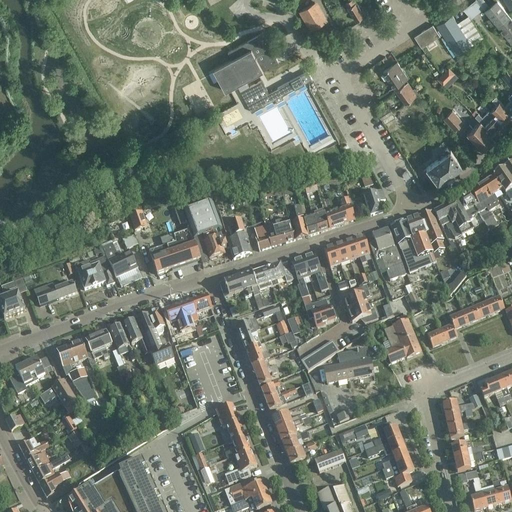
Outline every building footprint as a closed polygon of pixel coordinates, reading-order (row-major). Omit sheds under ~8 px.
[(347,7),(355,21),(365,15),(364,13),(363,13),(354,0),(347,0),(348,1),(345,3),(348,7),(347,7)] [(471,19),(483,9),(476,0),(463,10),(471,19)] [(511,17),(498,0),(485,11),(511,42),(511,41),(511,17)] [(314,2),(299,11),(310,30),(325,21),(314,2)] [(459,53),(472,45),(483,38),(475,26),(479,24),(476,19),(472,21),(468,16),(457,23),(452,15),(437,25),(456,55),(461,61),(463,59),(459,53)] [(427,44),(439,36),(433,25),(414,37),(421,47),(426,54),(428,52),(429,54),(432,51),(427,44)] [(225,91),(278,63),(274,55),(270,57),(263,43),(266,41),(262,33),(228,52),(232,59),(213,69),(225,91)] [(394,88),(408,78),(397,62),(392,66),(392,65),(382,72),(394,88)] [(261,80),(241,91),(252,112),(275,99),(276,102),(282,99),(281,96),(311,80),(307,72),(268,93),(261,80)] [(406,104),(418,96),(408,83),(396,91),(406,104)] [(496,105),(490,110),(506,128),(511,121),(511,112),(505,106),(496,96),(491,100),(496,105)] [(378,114),(382,120),(393,113),(389,107),(378,114)] [(476,116),(481,121),(496,137),(506,128),(490,110),(488,108),(481,116),(479,114),(476,116)] [(455,130),(464,122),(453,110),(444,118),(455,130)] [(385,126),(397,119),(393,113),(382,120),(385,126)] [(496,137),(481,121),(467,134),(482,151),(496,137)] [(437,183),(462,165),(451,149),(450,150),(447,146),(437,153),(440,157),(427,167),(423,170),(431,182),(435,179),(437,183)] [(511,164),(503,170),(511,182),(511,164)] [(492,178),(500,192),(502,191),(505,194),(511,190),(511,182),(503,170),(492,178)] [(369,175),(360,178),(364,190),(373,186),(369,175)] [(492,178),(469,193),(478,207),(476,209),(476,210),(489,232),(497,227),(487,210),(492,206),(495,210),(499,207),(496,204),(498,203),(493,197),(500,192),(492,178)] [(315,186),(304,189),(306,196),(317,192),(315,186)] [(282,198),(294,195),(293,188),(280,191),(282,198)] [(381,192),(376,194),(376,193),(362,198),(369,218),(383,213),(379,203),(385,201),(381,192)] [(478,207),(469,193),(456,201),(468,223),(472,221),(469,215),(473,212),(475,217),(478,216),(488,232),(489,232),(476,210),(476,209),(478,207)] [(324,216),(329,231),(355,222),(348,199),(339,202),(342,210),(324,216)] [(449,204),(444,207),(453,225),(454,225),(455,227),(449,230),(454,241),(473,231),(468,223),(456,201),(449,205),(449,204)] [(197,205),(182,208),(190,230),(190,232),(200,261),(200,260),(202,266),(208,264),(205,254),(207,253),(209,261),(224,256),(223,252),(226,251),(222,239),(221,239),(221,237),(220,237),(218,231),(221,230),(212,203),(198,208),(197,205)] [(298,224),(290,227),(295,242),(308,238),(303,220),(299,207),(294,209),(298,224)] [(453,225),(444,207),(439,210),(433,213),(441,228),(450,224),(451,226),(453,225)] [(329,231),(324,216),(323,213),(317,215),(315,209),(310,211),(312,216),(318,235),(329,231)] [(140,213),(129,218),(135,233),(147,228),(140,213)] [(443,242),(438,230),(430,214),(418,218),(428,244),(429,243),(433,255),(444,250),(441,243),(443,242)] [(318,235),(312,216),(303,220),(308,238),(318,235)] [(428,244),(418,218),(390,229),(397,247),(399,251),(400,251),(408,272),(407,273),(408,276),(417,272),(435,264),(432,255),(428,244)] [(233,261),(252,255),(245,236),(240,220),(227,224),(231,239),(227,240),(233,261)] [(271,225),(265,227),(271,249),(295,242),(290,227),(289,224),(288,224),(286,220),(271,224),(271,225)] [(498,236),(506,231),(503,226),(495,231),(498,236)] [(254,230),(256,237),(254,238),(259,252),(271,249),(265,227),(254,230)] [(168,238),(178,268),(200,261),(190,232),(190,230),(168,238)] [(389,283),(405,277),(395,248),(393,247),(387,230),(371,236),(374,243),(369,245),(375,262),(381,260),(389,283)] [(122,240),(127,250),(138,246),(133,235),(122,240)] [(168,238),(160,240),(162,247),(163,247),(171,271),(178,268),(168,238)] [(369,256),(363,238),(352,241),(359,259),(369,256)] [(359,259),(352,241),(343,245),(349,263),(359,259)] [(102,248),(108,263),(116,280),(137,270),(130,254),(120,258),(119,255),(117,256),(112,245),(102,248)] [(349,263),(343,245),(333,248),(339,266),(349,263)] [(162,247),(148,252),(157,276),(171,271),(163,247),(162,247)] [(323,252),(329,270),(339,266),(333,248),(323,252)] [(313,255),(302,259),(309,278),(315,276),(321,294),(328,291),(324,279),(322,279),(313,255)] [(115,286),(104,259),(90,264),(89,261),(79,265),(77,264),(75,265),(74,267),(75,269),(77,270),(78,273),(77,273),(84,291),(104,284),(106,288),(115,286)] [(302,259),(291,263),(299,287),(297,288),(301,300),(308,298),(302,280),(309,278),(302,259)] [(265,271),(270,284),(272,289),(278,286),(276,282),(284,279),(286,284),(292,281),(286,264),(280,267),(279,266),(265,271)] [(460,270),(453,273),(459,287),(464,281),(460,270)] [(270,284),(265,271),(251,276),(256,289),(270,284)] [(253,297),(258,311),(263,309),(256,289),(251,276),(251,275),(235,280),(240,295),(243,294),(245,299),(249,298),(253,297)] [(21,280),(0,288),(0,310),(4,321),(25,313),(18,296),(26,293),(21,280)] [(235,280),(219,286),(224,300),(230,298),(240,295),(235,280)] [(53,285),(34,292),(40,308),(77,294),(73,283),(54,290),(53,285)] [(470,285),(465,287),(470,299),(475,296),(470,285)] [(369,298),(366,288),(352,292),(354,298),(344,302),(348,313),(367,306),(365,301),(369,298)] [(418,302),(414,293),(407,296),(411,305),(418,302)] [(206,296),(190,302),(195,316),(211,310),(206,296)] [(486,303),(491,316),(504,310),(498,298),(486,303)] [(190,302),(164,311),(169,326),(177,347),(198,340),(192,323),(190,319),(195,317),(195,316),(190,302)] [(322,306),(321,303),(304,309),(309,322),(313,320),(317,330),(325,327),(324,325),(335,322),(334,320),(336,320),(332,308),(330,309),(328,304),(322,306)] [(491,316),(486,303),(474,308),(479,321),(491,316)] [(367,306),(348,313),(352,324),(362,321),(364,326),(377,322),(374,311),(369,312),(367,306)] [(274,314),(279,312),(277,307),(261,313),(263,318),(274,314)] [(388,307),(382,309),(386,320),(392,318),(388,307)] [(479,321),(474,308),(461,313),(466,326),(479,321)] [(237,309),(229,311),(232,319),(240,317),(237,309)] [(148,315),(157,338),(162,336),(163,333),(162,330),(165,329),(157,311),(148,315)] [(283,323),(279,312),(274,314),(278,325),(283,323)] [(452,326),(454,331),(466,326),(461,313),(449,319),(452,326)] [(148,315),(135,321),(144,343),(157,338),(148,315)] [(287,323),(293,337),(299,335),(294,320),(287,323)] [(145,357),(149,355),(143,341),(142,342),(133,321),(122,326),(131,346),(139,343),(145,357)] [(241,339),(255,334),(259,332),(255,321),(236,328),(241,339)] [(396,336),(411,330),(407,321),(392,328),(393,328),(384,332),(388,343),(398,339),(396,336)] [(277,326),(281,338),(288,335),(283,323),(278,325),(277,326)] [(457,338),(454,331),(452,326),(439,331),(444,344),(457,338)] [(117,352),(129,347),(120,327),(109,332),(117,352)] [(398,339),(388,343),(391,350),(385,353),(390,365),(405,359),(406,360),(421,354),(411,330),(396,336),(398,339)] [(444,344),(439,331),(426,336),(432,349),(444,344)] [(86,343),(91,356),(100,353),(103,361),(108,359),(105,350),(111,348),(105,334),(85,341),(86,343)] [(246,352),(259,347),(260,346),(255,334),(241,339),(246,352)] [(157,338),(144,343),(155,369),(173,361),(168,347),(162,349),(157,338)] [(332,342),(327,346),(334,357),(339,353),(334,345),(332,342)] [(74,365),(87,360),(90,368),(95,366),(91,356),(86,343),(82,345),(81,343),(68,348),(71,356),(74,365)] [(327,346),(321,349),(328,360),(334,357),(327,346)] [(246,352),(252,367),(262,363),(259,355),(262,354),(259,347),(246,352)] [(71,356),(68,348),(56,352),(66,377),(67,377),(85,403),(96,399),(93,391),(91,392),(86,379),(87,379),(84,370),(75,373),(72,366),(74,365),(71,356)] [(321,349),(316,352),(323,363),(328,360),(321,349)] [(327,386),(373,377),(370,361),(369,362),(366,350),(337,356),(339,368),(324,371),(327,386)] [(132,351),(127,353),(132,362),(137,360),(132,351)] [(274,352),(266,355),(269,361),(276,358),(274,352)] [(311,356),(318,367),(323,363),(316,352),(311,356)] [(311,356),(306,359),(313,370),(318,367),(311,356)] [(36,379),(37,379),(44,376),(52,372),(50,368),(42,371),(36,359),(15,369),(17,373),(8,377),(16,396),(26,391),(25,388),(37,381),(36,379)] [(308,373),(313,370),(306,359),(301,362),(300,362),(308,373)] [(267,361),(262,363),(252,367),(259,388),(270,384),(267,376),(271,374),(271,376),(278,373),(275,367),(269,369),(267,361)] [(500,393),(502,399),(496,401),(499,408),(506,406),(505,403),(511,401),(509,397),(507,390),(511,389),(505,376),(494,381),(500,393)] [(500,393),(494,381),(483,385),(485,391),(480,393),(483,400),(500,393)] [(79,409),(63,382),(52,389),(52,390),(51,390),(56,398),(57,398),(69,415),(79,409)] [(279,396),(277,389),(279,388),(277,382),(270,384),(271,387),(261,391),(265,402),(279,396)] [(312,396),(308,385),(302,388),(306,398),(312,396)] [(44,406),(56,398),(51,390),(39,398),(44,406)] [(279,396),(265,402),(269,412),(280,408),(278,403),(289,398),(287,393),(279,396)] [(444,418),(458,415),(464,414),(471,412),(474,412),(481,408),(476,397),(468,400),(471,406),(457,409),(455,403),(453,404),(442,406),(444,418)] [(232,406),(215,412),(221,428),(225,427),(231,444),(244,438),(232,406)] [(271,419),(276,431),(301,422),(307,419),(305,416),(289,422),(286,413),(271,419)] [(346,413),(336,417),(339,424),(349,420),(346,413)] [(458,415),(444,418),(447,430),(460,427),(458,415)] [(29,429),(32,427),(30,423),(27,425),(26,424),(24,425),(19,417),(17,418),(16,416),(5,422),(16,444),(32,435),(29,429)] [(165,427),(176,422),(174,418),(163,423),(165,427)] [(503,421),(508,431),(511,429),(511,420),(511,418),(503,421)] [(69,435),(76,431),(68,419),(62,423),(69,435)] [(301,422),(276,431),(281,443),(296,438),(293,430),(302,426),(301,422)] [(154,435),(165,428),(162,424),(151,431),(154,435)] [(395,428),(390,430),(388,424),(375,430),(379,441),(372,443),(375,449),(400,439),(395,428)] [(447,430),(449,442),(463,439),(462,433),(475,430),(474,424),(460,427),(447,430)] [(114,437),(117,431),(111,427),(108,434),(114,437)] [(356,440),(367,436),(365,428),(353,433),(356,440)] [(84,444),(77,433),(67,439),(74,450),(84,444)] [(281,443),(285,455),(298,450),(295,443),(300,441),(301,442),(309,439),(306,433),(296,438),(281,443)] [(203,453),(196,436),(189,439),(197,456),(203,453)] [(231,444),(234,451),(224,455),(227,461),(234,458),(250,452),(244,438),(231,444)] [(391,456),(404,450),(400,439),(375,449),(377,455),(389,450),(391,456)] [(18,448),(25,460),(48,448),(45,442),(35,447),(32,440),(18,448)] [(306,447),(308,453),(316,450),(313,444),(306,447)] [(453,461),(467,458),(464,445),(450,448),(453,461)] [(470,449),(473,463),(478,462),(477,454),(482,453),(481,448),(475,449),(475,448),(470,449)] [(300,449),(298,450),(285,455),(290,466),(305,461),(300,449)] [(404,450),(391,456),(394,462),(388,464),(381,466),(383,471),(409,462),(404,450)] [(510,459),(507,450),(501,451),(504,461),(510,459)] [(321,453),(323,459),(314,463),(318,475),(345,465),(340,453),(328,457),(325,451),(321,453)] [(501,461),(504,461),(501,451),(495,453),(498,462),(501,461)] [(250,452),(234,458),(239,472),(225,477),(228,486),(250,478),(248,472),(256,469),(250,452)] [(26,461),(32,474),(49,465),(51,464),(49,465),(43,453),(35,457),(35,456),(26,461)] [(498,462),(495,453),(489,454),(492,464),(498,462)] [(201,471),(207,468),(202,455),(196,457),(201,471)] [(49,465),(32,474),(38,484),(53,476),(51,471),(53,470),(69,462),(66,456),(51,464),(49,465)] [(467,458),(453,461),(456,473),(470,470),(467,458)] [(89,489),(67,502),(73,511),(164,511),(141,460),(118,470),(120,473),(90,491),(89,489)] [(355,460),(348,463),(352,472),(358,469),(355,460)] [(383,471),(381,472),(385,482),(393,479),(397,489),(411,484),(408,475),(413,473),(409,462),(383,471)] [(58,476),(52,480),(39,487),(46,500),(59,493),(56,488),(62,484),(70,480),(66,472),(58,476)] [(472,485),(476,498),(469,500),(472,511),(477,511),(486,510),(482,497),(476,473),(457,478),(459,485),(473,481),(473,485),(472,485)] [(258,497),(266,494),(262,483),(247,489),(245,484),(228,491),(231,498),(226,500),(228,503),(232,501),(234,506),(251,500),(250,497),(257,494),(258,497)] [(349,511),(347,507),(350,506),(343,488),(328,494),(327,492),(316,496),(321,509),(324,508),(325,511),(349,511)] [(494,493),(497,507),(510,503),(507,490),(494,493)] [(482,497),(486,510),(497,507),(494,493),(482,497)] [(251,500),(234,506),(230,508),(231,511),(244,511),(248,511),(256,511),(271,506),(266,494),(258,497),(257,494),(250,497),(251,500)] [(417,502),(404,507),(406,511),(407,511),(419,507),(417,502)]
